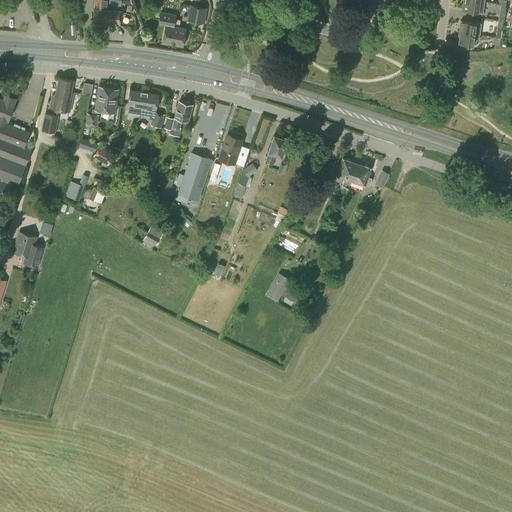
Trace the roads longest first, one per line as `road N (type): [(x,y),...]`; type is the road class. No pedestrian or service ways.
road 1 (unclassified): [(511,191),(201,90)]
road 2 (primary): [(203,80),(459,154),(511,178)]
road 3 (primary): [(511,158),(207,65)]
road 4 (primary): [(207,65),(0,43)]
road 5 (primary): [(0,55),(203,80)]
road 6 (unclassified): [(201,90),(0,67)]
road 7 (residential): [(232,0),(335,33),(354,31),(380,0)]
